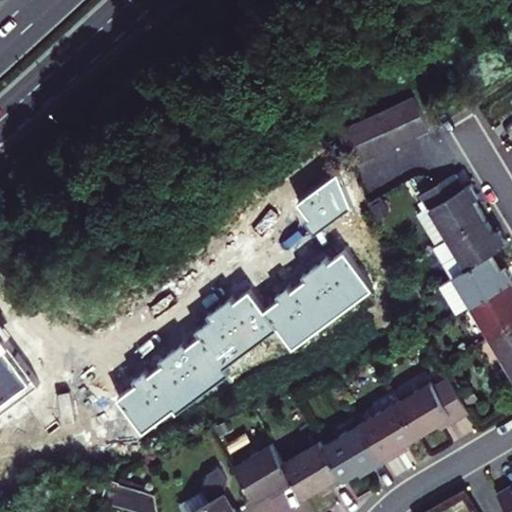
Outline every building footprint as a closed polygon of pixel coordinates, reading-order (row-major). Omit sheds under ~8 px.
[(422,133),(407,97),(393,104),(407,138),(422,133)] [(393,104),(380,110),(394,144),(407,138),(393,104)] [(380,110),(365,116),(379,150),(394,144),(380,110)] [(365,116),(349,124),(362,156),(379,150),(365,116)] [(362,156),(349,124),(333,131),(346,163),(362,156)] [(415,198),(442,242),(481,218),(471,203),(477,199),(473,193),(467,184),(458,189),(450,175),(415,198)] [(462,275),(489,257),(506,247),(500,237),(497,233),(492,236),(481,218),(442,242),(462,275)] [(500,274),(489,257),(462,275),(439,290),(459,320),(471,312),(511,285),(511,284),(507,276),(504,271),(500,274)] [(511,285),(471,312),(490,343),(511,328),(511,285)] [(511,328),(490,343),(510,372),(496,380),(505,395),(511,390),(511,328)] [(432,380),(397,401),(417,435),(437,423),(449,416),(454,423),(470,413),(447,379),(435,386),(432,380)] [(397,401),(358,423),(383,465),(401,453),(397,446),(403,442),(417,435),(397,401)] [(447,426),(454,423),(449,416),(437,423),(441,430),(447,426)] [(358,423),(320,446),(340,479),(352,472),(359,468),(363,476),(383,465),(358,423)] [(316,485),(320,491),(340,479),(320,446),(317,440),(279,462),(291,483),(298,495),(310,489),(316,485)] [(230,464),(251,500),(264,492),(269,490),(272,494),(291,483),(279,462),(267,442),(230,464)] [(408,450),(403,442),(397,446),(401,453),(404,452),(408,450)] [(359,478),(363,476),(359,468),(352,472),(357,480),(359,478)] [(208,501),(188,511),(233,511),(223,492),(225,481),(218,469),(204,476),(201,489),(208,501)] [(135,500),(138,489),(115,482),(112,494),(135,500)] [(317,493),(320,491),(316,485),(310,489),(314,495),(317,493)] [(511,511),(511,495),(508,489),(493,498),(502,511),(511,511)]
